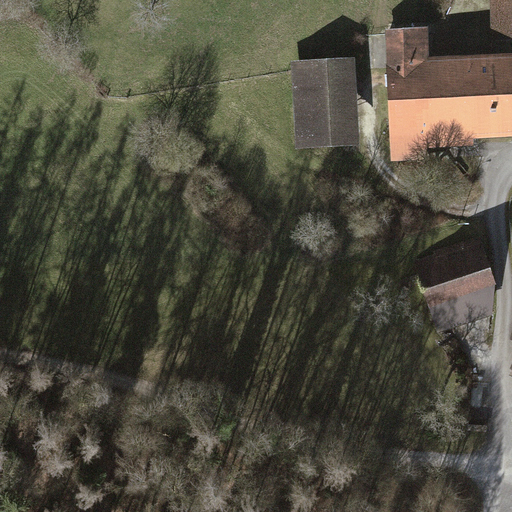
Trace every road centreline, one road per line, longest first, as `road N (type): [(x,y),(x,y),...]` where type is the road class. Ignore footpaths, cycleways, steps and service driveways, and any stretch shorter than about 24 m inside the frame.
road 1 (track): [(509,466),(294,441),(159,394),(0,355)]
road 2 (unclassified): [(509,466),(495,197),(511,162)]
